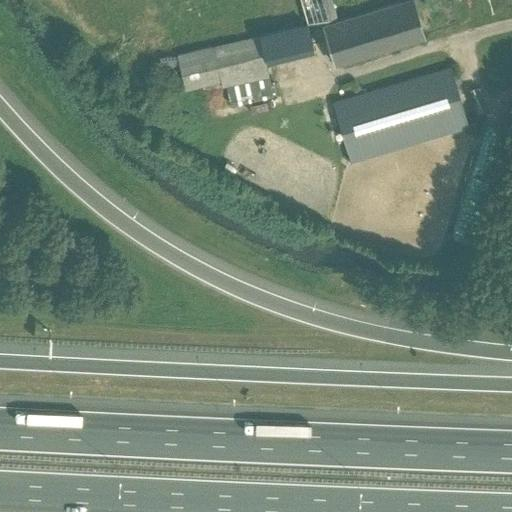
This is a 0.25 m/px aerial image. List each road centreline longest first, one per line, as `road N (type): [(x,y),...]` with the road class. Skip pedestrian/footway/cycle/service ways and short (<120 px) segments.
road 1 (motorway): [(511,354),(326,324),(198,271),(126,226),(0,107)]
road 2 (motorway): [(511,385),(0,361)]
road 3 (motorway): [(511,453),(0,430)]
road 4 (motorway): [(0,492),(422,511)]
